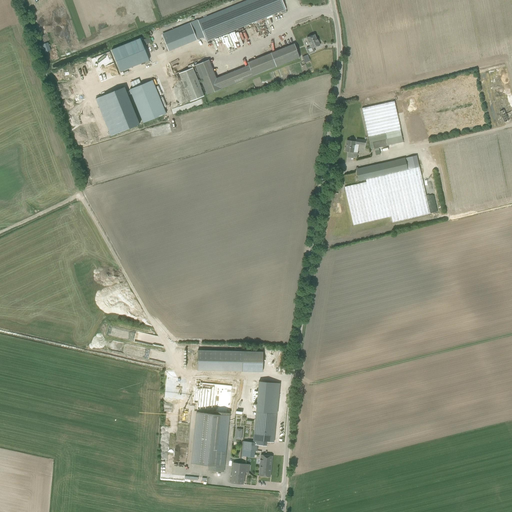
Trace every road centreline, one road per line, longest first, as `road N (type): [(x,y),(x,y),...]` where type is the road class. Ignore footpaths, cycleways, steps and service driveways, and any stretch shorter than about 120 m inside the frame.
road 1 (unclassified): [(282,511),(296,328),(336,66),(328,0)]
road 2 (unknown): [(320,173),(511,126)]
road 3 (unknown): [(330,9),(292,20),(232,56),(190,45)]
road 4 (track): [(283,496),(154,486)]
